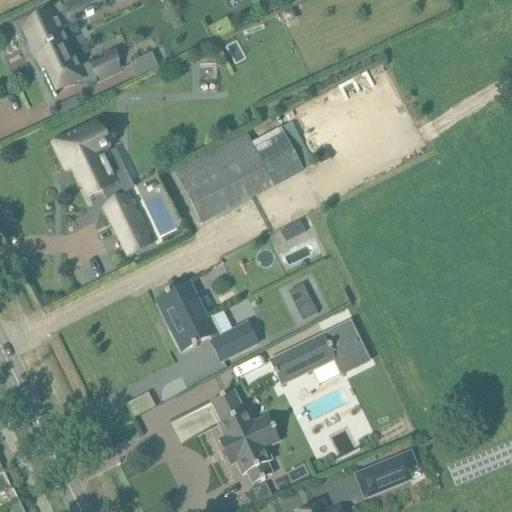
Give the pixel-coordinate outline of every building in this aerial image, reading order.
[(25,30),(23,30),(43,72),(47,69),(50,74),(46,76),(54,93),(78,82),(80,86),(98,84),(97,82),(123,70),(123,68),(115,71),(108,56),(80,69),(61,30),(94,15),(93,13),(105,7),(102,0),(73,0),(61,6),(60,4),(37,25),(38,26),(26,32),(25,30)] [(228,18),(210,28),(217,41),(236,31),(228,18)] [(231,43),(222,47),(226,55),(235,51),(231,43)] [(134,78),(135,79),(159,68),(152,54),(133,63),(139,76),(134,78)] [(100,155),(107,151),(94,125),(52,145),(65,171),(72,168),(87,198),(114,185),(100,155)] [(247,136),(179,171),(205,222),(273,186),(247,136)] [(152,244),(129,197),(106,209),(129,255),(152,244)] [(301,222),(292,227),(297,238),(307,233),(301,222)] [(190,286),(170,296),(169,294),(165,295),(167,298),(161,301),(174,327),(171,329),(182,352),(192,347),(194,350),(197,348),(196,346),(209,339),(221,363),(258,345),(249,326),(223,339),(212,318),(207,321),(190,286)] [(302,287),(288,293),(302,322),(316,316),(302,287)] [(322,338),(270,364),(275,374),(273,374),(275,378),(276,377),(281,387),(334,361),(343,380),(370,367),(358,342),(331,355),(322,338)] [(244,415),(234,393),(225,397),(224,396),(220,398),(221,399),(212,403),(222,425),(219,427),(227,444),(223,445),(231,461),(235,460),(243,476),(248,474),(253,485),(261,482),(262,483),(265,481),(265,480),(272,476),(267,465),(272,463),(266,450),(280,443),(275,433),(276,432),(274,428),(273,429),(268,418),(254,425),(248,413),(244,415)] [(149,394),(129,403),(135,416),(155,407),(149,394)] [(417,469),(411,454),(355,476),(365,501),(412,481),(421,478),(417,470),(417,469)]
